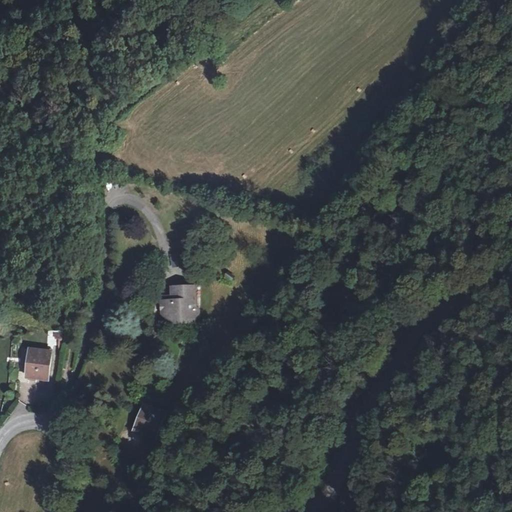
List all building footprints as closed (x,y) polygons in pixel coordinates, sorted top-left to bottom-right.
[(185,266),(184,253),(170,254),(172,267),(185,266)] [(184,324),(192,323),(192,314),(196,313),(195,290),(180,290),(180,297),(181,304),(163,305),(163,310),(163,315),(170,323),(184,322),(184,324)] [(181,304),(180,297),(163,299),(163,305),(181,304)] [(192,314),(192,323),(200,323),(200,314),(196,313),(192,314)] [(35,354),(31,378),(40,379),(45,380),(51,353),(44,351),(43,355),(35,354)] [(142,409),(134,430),(152,437),(159,414),(142,409)]
